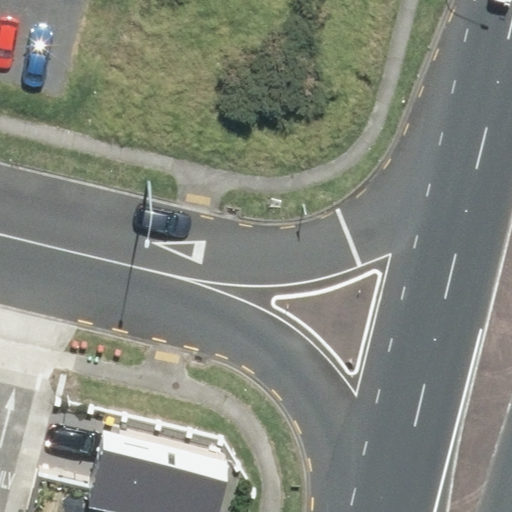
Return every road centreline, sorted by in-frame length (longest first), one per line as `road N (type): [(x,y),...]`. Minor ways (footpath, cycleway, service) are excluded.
road 1 (secondary): [(379,472),(451,183)]
road 2 (residential): [(195,279),(319,242),(451,183)]
road 3 (residential): [(0,510),(61,250)]
road 4 (residential): [(379,472),(195,279)]
road 5 (secondary): [(451,183),(497,0)]
road 6 (residential): [(195,279),(61,250)]
